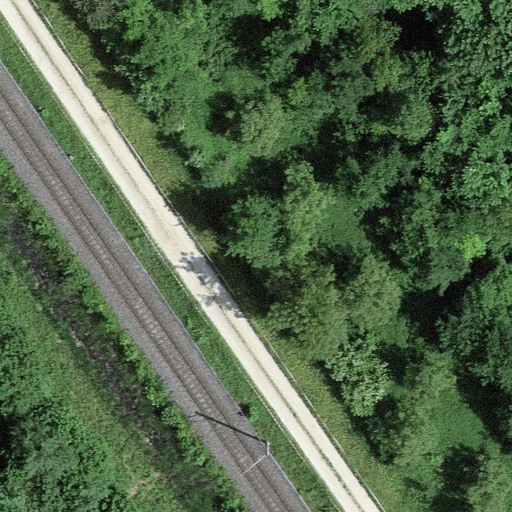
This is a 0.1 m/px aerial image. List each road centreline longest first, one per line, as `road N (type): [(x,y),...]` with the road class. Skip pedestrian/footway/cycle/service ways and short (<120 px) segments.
road 1 (track): [(369,511),(11,0)]
road 2 (track): [(182,511),(0,248)]
